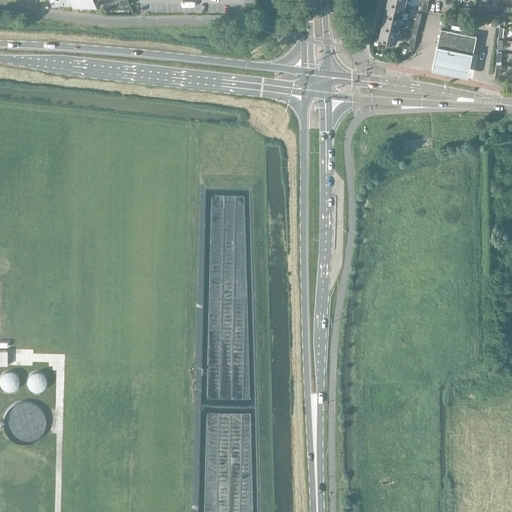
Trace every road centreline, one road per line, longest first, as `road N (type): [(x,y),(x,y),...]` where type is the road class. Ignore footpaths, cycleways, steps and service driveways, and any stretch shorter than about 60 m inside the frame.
road 1 (secondary): [(305,94),(312,511)]
road 2 (secondary): [(321,511),(327,97)]
road 3 (secondary): [(306,72),(0,44)]
road 4 (secondary): [(0,59),(305,94)]
road 5 (tertiary): [(510,105),(327,75)]
road 6 (tertiary): [(327,97),(510,105)]
